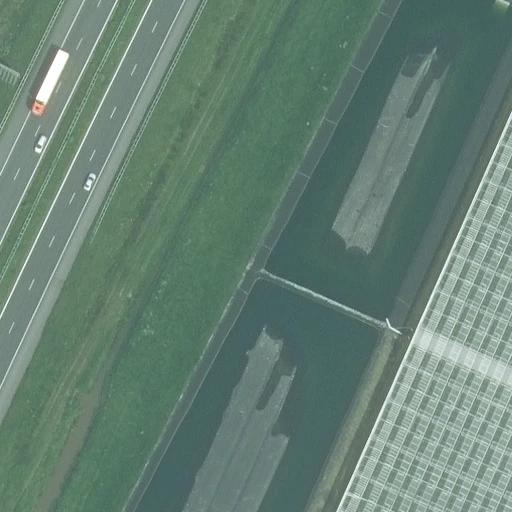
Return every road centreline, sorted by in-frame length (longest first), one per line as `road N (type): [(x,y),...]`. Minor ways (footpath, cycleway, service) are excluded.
road 1 (track): [(25,511),(76,353),(161,238),(289,0)]
road 2 (motorway): [(0,351),(169,0)]
road 3 (motorway): [(102,0),(0,213)]
